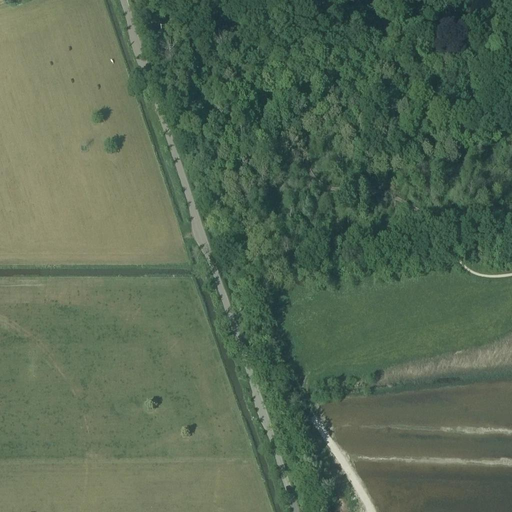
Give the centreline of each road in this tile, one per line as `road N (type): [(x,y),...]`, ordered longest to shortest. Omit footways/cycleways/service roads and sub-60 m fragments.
road 1 (unclassified): [(295,511),(124,0)]
road 2 (track): [(368,511),(305,405),(300,393),(308,376)]
